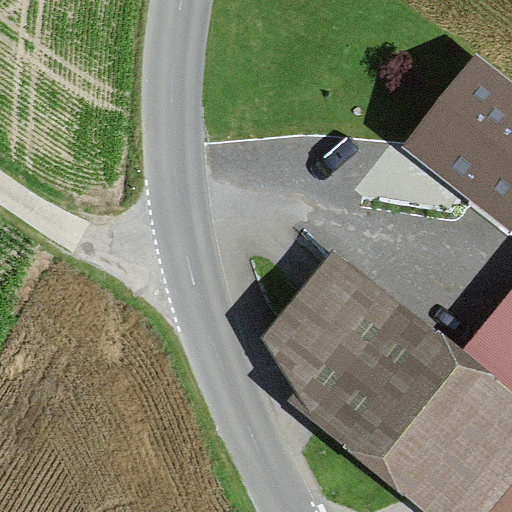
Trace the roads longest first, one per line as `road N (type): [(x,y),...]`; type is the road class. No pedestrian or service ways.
road 1 (tertiary): [(187,0),(172,60),(185,247),(235,390),(291,511)]
road 2 (unknown): [(177,125),(216,158),(347,214),(511,221)]
road 3 (track): [(0,184),(72,236),(195,276)]
